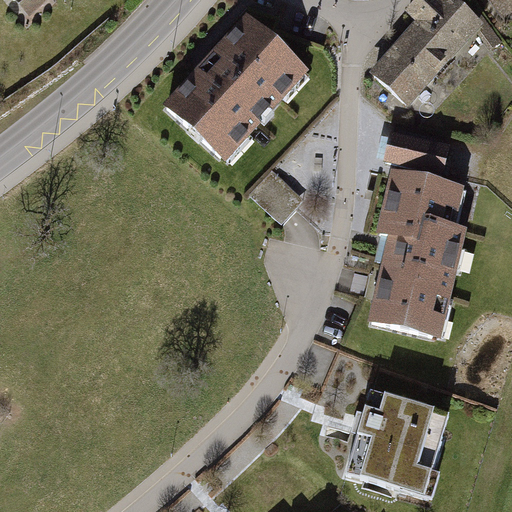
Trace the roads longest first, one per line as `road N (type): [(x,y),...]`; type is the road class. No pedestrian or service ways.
road 1 (residential): [(351,18),(341,208),(333,262),(308,327),(268,386),(209,449),(134,511)]
road 2 (secondary): [(0,154),(83,93),(174,0)]
